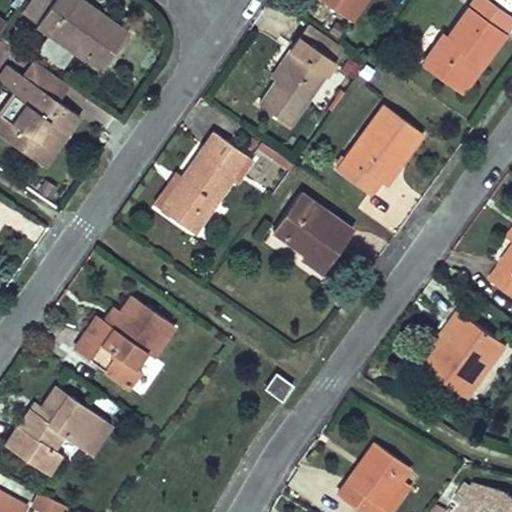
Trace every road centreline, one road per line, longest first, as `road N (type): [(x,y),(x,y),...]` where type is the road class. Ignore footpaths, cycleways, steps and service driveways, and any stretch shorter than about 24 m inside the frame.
road 1 (residential): [(227,511),(315,368),(511,97)]
road 2 (residential): [(213,22),(0,332)]
